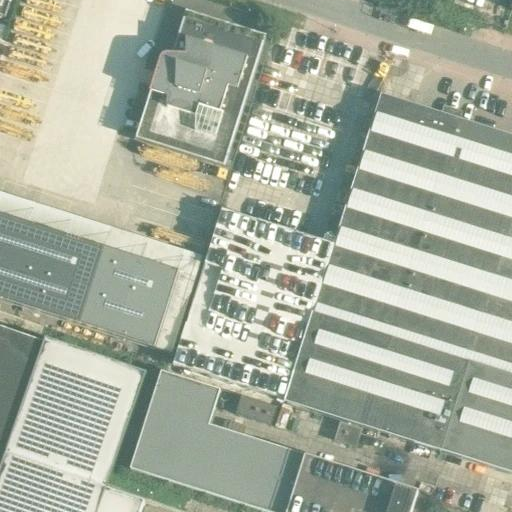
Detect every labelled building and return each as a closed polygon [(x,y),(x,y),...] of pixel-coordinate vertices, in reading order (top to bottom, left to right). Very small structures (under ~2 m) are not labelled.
[(10,2),(11,0),(0,0),(0,16),(5,18),(10,2)] [(265,44),(203,24),(193,57),(169,56),(165,57),(162,61),(155,84),(140,133),(228,161),(265,44)] [(511,474),(511,138),(384,98),(372,136),(370,144),(288,404),(511,474)] [(0,217),(0,302),(79,327),(156,352),(172,357),(196,280),(180,275),(173,272),(104,250),(0,217)] [(45,340),(44,344),(0,329),(0,511),(142,511),(145,503),(106,490),(146,375),(45,340)] [(414,511),(421,493),(306,458),(210,429),(221,394),(162,376),(133,474),(257,511),(414,511)] [(273,427),(278,409),(244,398),(238,417),(273,427)] [(357,449),(363,432),(342,426),(337,443),(357,449)]
